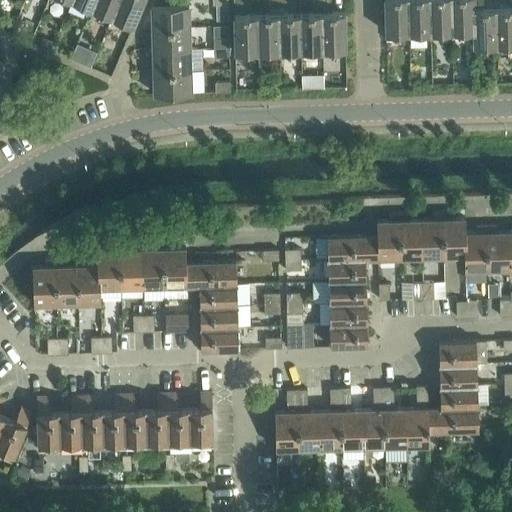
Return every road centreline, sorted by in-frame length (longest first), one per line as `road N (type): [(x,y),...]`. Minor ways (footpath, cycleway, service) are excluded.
road 1 (tertiary): [(0,188),(30,165),(134,126),(368,114)]
road 2 (residential): [(511,328),(425,331),(382,355),(276,357),(242,372)]
road 3 (residential): [(242,372),(204,358),(32,364),(0,337)]
road 4 (tertiary): [(368,114),(511,109)]
road 5 (residential): [(245,511),(242,372)]
